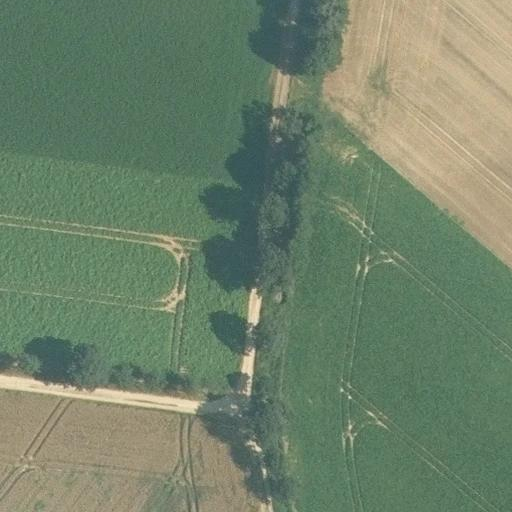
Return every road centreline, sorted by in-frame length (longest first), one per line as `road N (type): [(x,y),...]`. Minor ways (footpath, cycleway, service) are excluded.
road 1 (track): [(305,0),(263,295),(261,413),(283,511)]
road 2 (track): [(0,377),(168,392),(261,413)]
